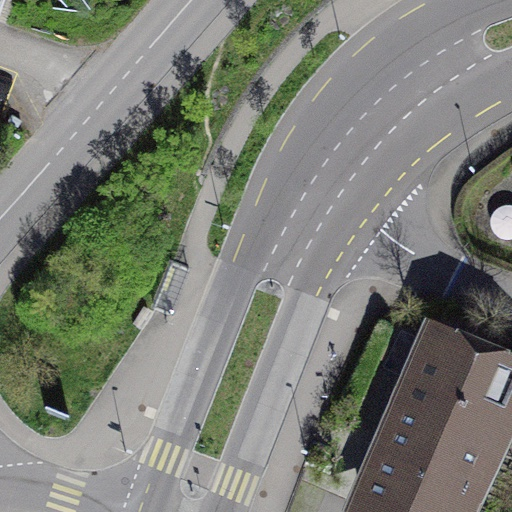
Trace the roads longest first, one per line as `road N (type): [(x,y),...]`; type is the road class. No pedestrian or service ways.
road 1 (secondary): [(305,213),(187,511)]
road 2 (residential): [(0,217),(191,0)]
road 3 (secondary): [(511,33),(462,55),(392,104),(339,160),(305,213)]
road 4 (residential): [(511,294),(305,213)]
